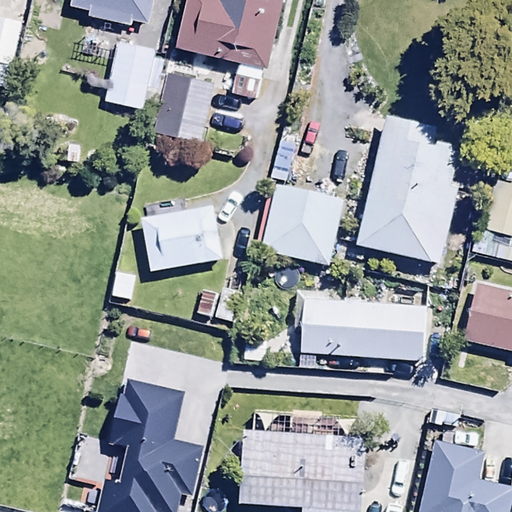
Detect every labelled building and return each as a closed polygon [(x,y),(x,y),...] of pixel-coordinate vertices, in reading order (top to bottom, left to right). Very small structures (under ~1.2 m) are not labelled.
[(69,0),(68,4),(85,8),(84,15),(127,25),(129,19),(146,23),(150,0),(69,0)] [(182,0),(173,46),(237,61),(229,93),(255,98),(262,66),(264,67),(279,0),(182,0)] [(21,21),(0,15),(0,64),(9,67),(21,21)] [(105,38),(78,33),(74,54),(102,59),(105,38)] [(163,51),(115,40),(102,98),(141,107),(142,100),(152,102),(163,51)] [(212,82),(165,71),(151,130),(199,141),(212,82)] [(432,139),(436,121),(385,109),(354,245),(439,265),(447,231),(465,235),(473,204),(454,200),(458,183),(447,181),(456,144),(432,139)] [(341,199),(287,188),(292,166),(271,162),(253,246),(258,249),(327,264),(341,199)] [(511,184),(494,180),(483,226),(473,223),(465,254),(498,262),(501,250),(511,252),(511,184)] [(138,220),(146,272),(219,261),(211,209),(138,220)] [(386,285),(311,279),(310,291),(292,290),(289,328),(300,329),(298,353),(420,362),(424,308),(385,305),(386,285)] [(460,342),(511,353),(511,357),(511,292),(473,284),(460,342)] [(241,292),(219,287),(212,319),(234,324),(241,292)] [(264,338),(243,337),(242,362),(263,362),(264,338)] [(176,511),(181,491),(191,494),(202,448),(171,441),(182,393),(123,380),(122,387),(118,386),(105,445),(124,449),(117,481),(102,477),(93,511),(176,511)] [(301,506),(300,511),(360,511),(365,439),(242,431),(237,502),(301,506)] [(507,511),(511,493),(511,488),(474,480),(480,451),(433,441),(417,511),(507,511)]
